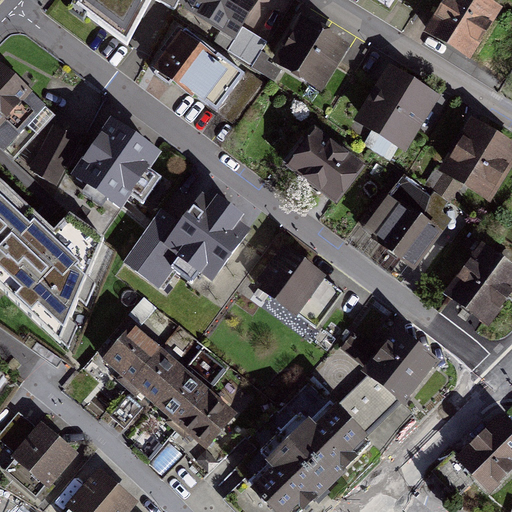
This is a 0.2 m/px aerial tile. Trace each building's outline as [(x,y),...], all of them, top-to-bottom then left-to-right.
[(149,0),(71,0),(68,7),(124,41),(149,0)] [(261,1),(259,0),(194,0),(186,13),(233,44),(261,1)] [(367,0),(394,18),(406,0),(367,0)] [(498,15),(472,0),(449,0),(428,37),(471,61),(498,15)] [(349,55),(304,25),(275,67),(320,98),(349,55)] [(241,83),(180,39),(152,77),(213,121),(241,83)] [(1,70),(0,70),(0,131),(31,101),(1,70)] [(437,107),(386,75),(353,127),(404,159),(437,107)] [(511,171),(511,153),(472,128),(440,178),(488,208),(511,171)] [(119,218),(159,164),(112,130),(73,185),(119,218)] [(58,189),(79,145),(50,131),(29,175),(58,189)] [(363,173),(316,134),(286,169),(333,209),(363,173)] [(92,272),(0,190),(0,299),(54,351),(92,272)] [(159,296),(181,266),(215,291),(256,235),(198,193),(166,237),(155,229),(125,271),(159,296)] [(437,241),(394,206),(368,238),(411,273),(437,241)] [(511,288),(511,276),(476,248),(440,294),(481,327),(511,288)] [(323,286),(284,258),(261,290),(299,318),(323,286)] [(133,328),(100,366),(203,455),(236,417),(133,328)] [(438,371),(394,336),(364,373),(407,408),(438,371)] [(314,511),(371,461),(328,413),(247,486),(270,511),(314,511)] [(511,481),(511,425),(505,418),(450,466),(486,505),(511,481)] [(78,456),(39,426),(2,472),(41,503),(78,456)] [(134,511),(138,508),(98,475),(66,511),(134,511)]
